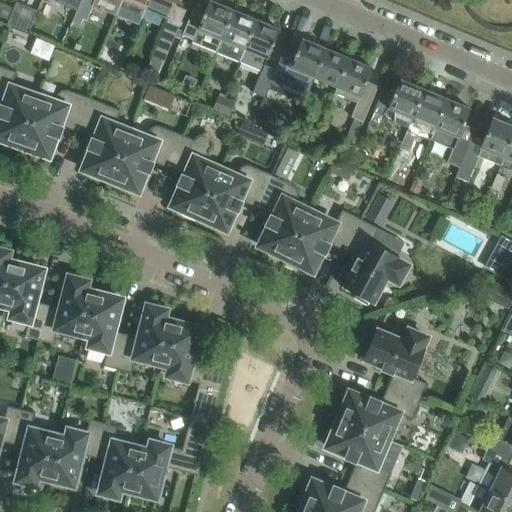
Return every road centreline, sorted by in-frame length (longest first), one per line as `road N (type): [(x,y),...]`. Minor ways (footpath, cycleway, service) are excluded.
road 1 (residential): [(257,511),(319,368),(309,333),(0,198)]
road 2 (residential): [(511,78),(319,0)]
